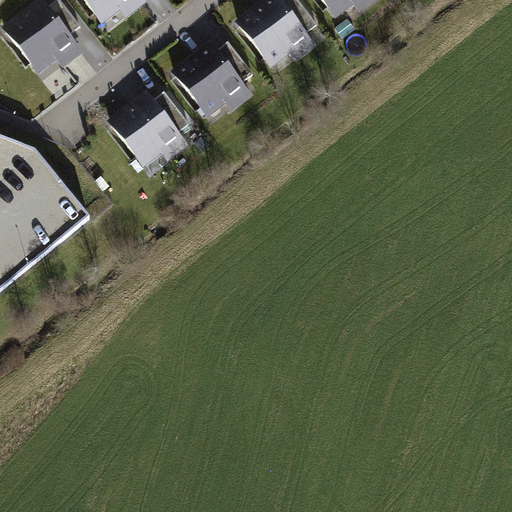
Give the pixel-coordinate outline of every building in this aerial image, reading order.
[(82,0),(104,28),(122,15),(126,21),(146,6),(141,0),(82,0)] [(272,0),(264,0),(230,26),(267,75),(287,60),(292,66),(311,51),(295,30),(277,6),(272,0)] [(289,0),(284,0),(277,6),(295,30),(306,21),(289,0)] [(313,0),(331,23),(350,8),(355,14),(374,0),(313,0)] [(41,1),(4,29),(42,78),(60,64),(64,70),(83,56),(67,34),(48,11),(41,1)] [(59,2),(48,11),(67,34),(77,26),(59,2)] [(84,27),(73,42),(89,53),(99,39),(84,27)] [(205,46),(165,75),(203,125),(222,110),(227,116),(247,101),(231,79),(212,56),(205,46)] [(223,47),(212,56),(231,79),(242,70),(223,47)] [(144,94),(104,124),(141,173),(161,159),(166,165),(186,150),(169,128),(151,105),(144,94)] [(162,96),(151,105),(169,128),(180,119),(162,96)]
